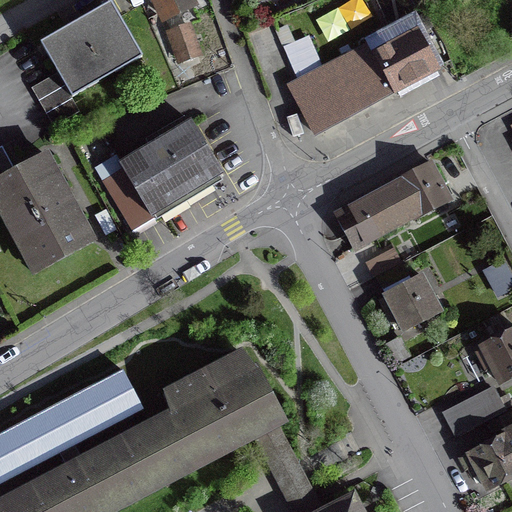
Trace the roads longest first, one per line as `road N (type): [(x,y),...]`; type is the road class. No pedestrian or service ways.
road 1 (residential): [(294,196),(304,235),(446,511)]
road 2 (tertiary): [(294,196),(0,373)]
road 3 (residential): [(222,0),(294,196)]
road 4 (tertiary): [(447,114),(294,196)]
road 5 (residential): [(447,114),(511,235)]
